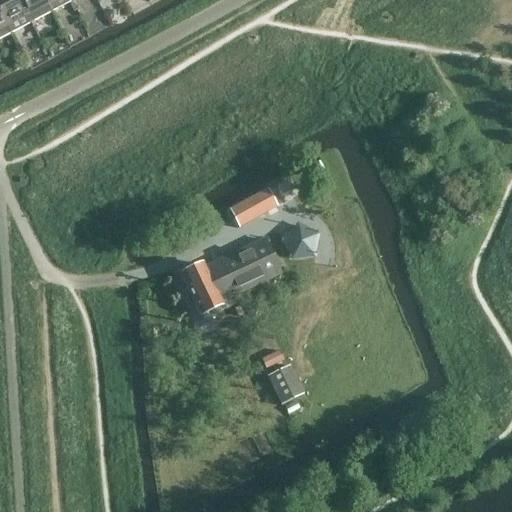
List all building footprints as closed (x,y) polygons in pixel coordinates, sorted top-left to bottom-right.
[(0,0),(0,12),(12,35),(32,24),(19,0),(0,0)] [(19,0),(32,24),(52,13),(45,0),(19,0)] [(45,0),(52,13),(73,2),(71,0),(45,0)] [(0,41),(12,35),(0,12),(0,41)] [(227,212),(235,228),(269,210),(261,195),(227,212)] [(317,259),(322,228),(290,223),(285,254),(317,259)] [(219,261),(236,297),(281,276),(264,241),(263,241),(219,261)] [(221,304),(236,297),(219,261),(204,269),(202,265),(180,275),(201,318),(222,308),(221,304)] [(278,352),(260,360),(265,370),(283,362),(278,352)] [(290,365),(267,375),(265,376),(280,407),(304,396),(290,365)]
